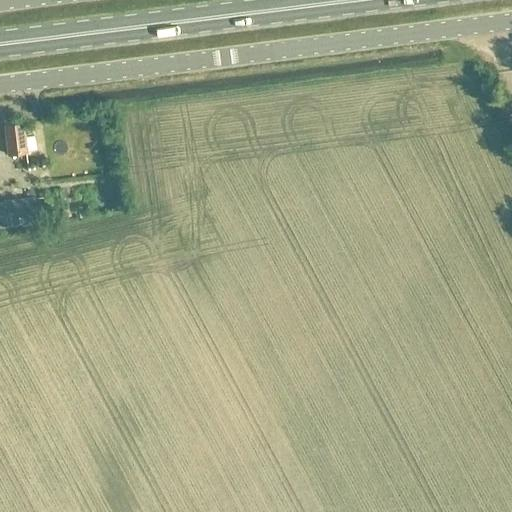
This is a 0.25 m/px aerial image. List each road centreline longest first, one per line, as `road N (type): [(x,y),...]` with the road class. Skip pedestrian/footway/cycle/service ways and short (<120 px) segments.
road 1 (unclassified): [(511,22),(0,86)]
road 2 (primary): [(370,0),(0,45)]
